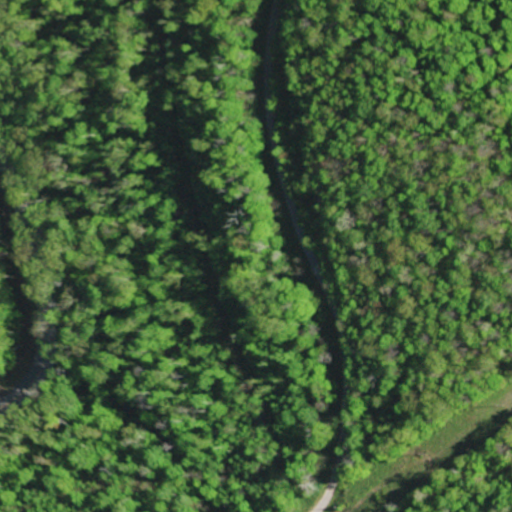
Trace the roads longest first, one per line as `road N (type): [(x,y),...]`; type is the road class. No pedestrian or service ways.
road 1 (track): [(338,0),(328,151),(360,247),(376,258),(392,418),(376,466),(339,511)]
road 2 (track): [(44,354),(74,327),(126,210),(153,0)]
road 3 (primary): [(0,404),(37,372),(48,316),(25,219),(0,163)]
